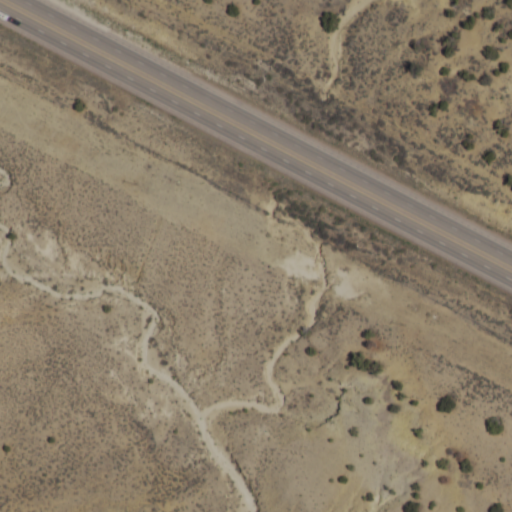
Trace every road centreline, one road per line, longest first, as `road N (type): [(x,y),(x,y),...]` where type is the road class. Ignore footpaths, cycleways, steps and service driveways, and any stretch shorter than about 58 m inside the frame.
road 1 (trunk): [(0,7),(511,278)]
road 2 (trunk): [(511,255),(28,0)]
